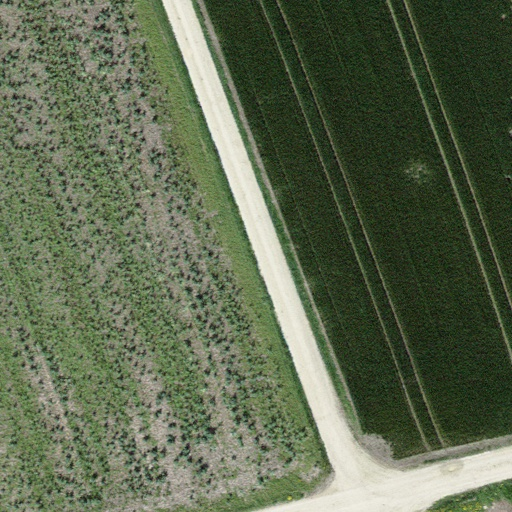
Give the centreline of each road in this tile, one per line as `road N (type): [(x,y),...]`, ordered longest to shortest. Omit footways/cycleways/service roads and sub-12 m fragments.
road 1 (track): [(361,511),(176,0)]
road 2 (track): [(511,466),(336,511)]
